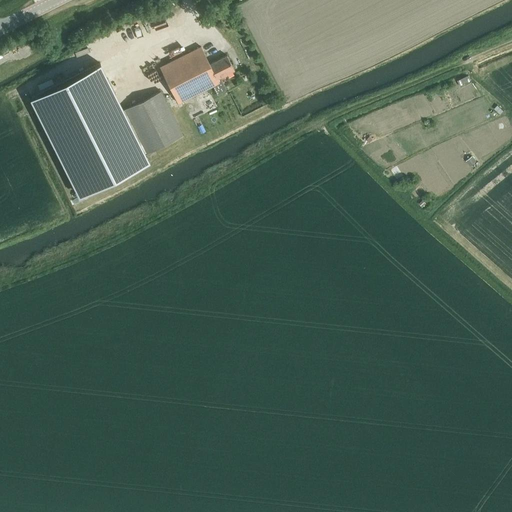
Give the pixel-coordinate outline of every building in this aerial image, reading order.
[(166,64),(160,67),(178,103),(212,85),(217,95),(227,90),(220,77),(234,70),(227,55),(209,64),(201,47),(179,58),(166,64)] [(94,66),(30,99),(81,197),(145,163),(141,156),(147,153),(125,109),(118,112),(94,66)] [(471,81),(468,75),(458,79),(460,85),(471,81)] [(147,153),(183,135),(160,91),(125,109),(147,153)] [(475,160),(471,156),(466,161),(469,165),(475,160)]
